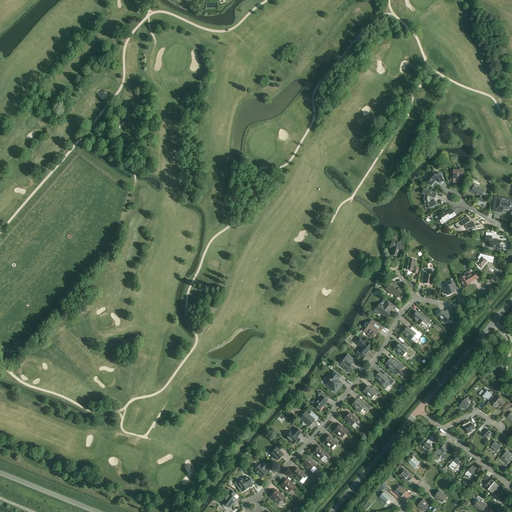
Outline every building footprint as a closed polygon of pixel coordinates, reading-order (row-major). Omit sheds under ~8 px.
[(459,179),(463,179),(463,169),(459,168),(457,170),(453,170),(453,176),(451,176),(450,182),(453,182),(453,183),(459,183),(459,179)] [(439,173),(436,176),(432,172),(425,180),(431,186),(438,178),(441,184),(444,182),(440,174),(439,173)] [(479,196),(477,199),(481,201),(481,200),(482,201),(481,201),(485,203),(488,197),(484,195),(484,196),(483,195),(485,191),(478,187),(471,183),(469,187),(470,187),(468,190),(471,191),(471,192),(479,196)] [(430,209),(437,205),(435,201),(435,199),(437,194),(424,190),(422,194),(425,195),(424,199),(425,202),(425,203),(426,206),(428,205),(430,209)] [(507,202),(502,201),(503,199),(497,198),(497,199),(495,199),(494,203),(495,203),(495,205),(496,206),(495,211),(502,212),(502,211),(509,212),(511,219),(511,218),(511,200),(507,200),(507,202)] [(442,224),(456,216),(452,209),(447,213),(445,210),(439,214),(442,220),(440,221),(442,224)] [(480,225),(475,226),(475,224),(474,223),(473,222),(472,222),(471,221),(470,221),(467,217),(455,225),(459,229),(461,228),(462,228),(463,229),(464,229),(465,229),(467,229),(467,232),(481,228),(480,225)] [(490,247),(500,249),(500,241),(492,240),(492,236),(486,236),(485,242),(489,243),(490,244),(490,247)] [(400,242),(400,243),(391,241),(391,242),(389,242),(388,246),(390,247),(389,248),(392,249),(391,255),(397,257),(398,251),(400,250),(403,251),(404,243),(400,242)] [(488,262),(492,263),(494,258),(480,254),(479,256),(477,258),(479,259),(475,264),(477,266),(477,267),(479,269),(480,268),(481,269),(486,263),(487,263),(488,262)] [(411,259),(410,260),(408,259),(406,270),(413,271),(413,273),(417,274),(418,268),(414,267),(415,261),(413,260),(411,259)] [(473,272),(473,273),(470,268),(468,270),(471,274),(466,277),(465,276),(464,277),(463,276),(462,275),(460,277),(459,278),(460,279),(459,279),(464,288),(470,284),(469,283),(477,278),(473,272)] [(423,283),(430,285),(432,275),(425,274),(426,272),(423,271),(422,278),(424,278),(423,283)] [(448,295),(454,292),(452,287),(455,286),(452,280),(448,282),(450,285),(442,288),(444,293),(446,291),(448,295)] [(397,298),(403,291),(392,282),(388,287),(387,286),(385,289),(389,293),(389,292),(397,298)] [(391,313),(389,311),(393,306),(387,301),(383,306),(380,304),(376,309),(374,311),(377,314),(379,312),(387,318),(391,313)] [(448,311),(445,313),(442,310),(437,316),(442,320),(441,321),(444,324),(445,322),(448,319),(453,322),(456,318),(448,311)] [(422,313),(420,315),(416,312),(412,317),(416,321),(415,322),(419,325),(420,324),(423,327),(426,324),(427,324),(431,320),(422,313)] [(382,328),(371,321),(369,324),(369,323),(368,323),(367,323),(366,323),(366,324),(365,324),(365,325),(365,326),(365,327),(365,328),(366,328),(364,331),(373,338),(376,332),(378,333),(382,328)] [(413,328),(411,330),(407,327),(403,333),(407,336),(406,338),(414,344),(417,340),(418,340),(421,335),(413,328)] [(365,356),(364,355),(371,347),(359,337),(359,338),(358,338),(355,341),(355,342),(362,348),(359,351),(358,350),(355,354),(362,359),(365,356)] [(405,344),(403,347),(399,343),(394,349),(399,353),(398,354),(401,357),(402,355),(402,356),(405,352),(410,356),(413,352),(405,344)] [(340,364),(350,373),(354,368),(351,365),(355,361),(348,355),(340,364)] [(396,360),(394,362),(390,359),(385,364),(390,368),(389,369),(396,375),(400,371),(404,367),(396,360)] [(326,385),(335,392),(341,383),(338,380),(340,377),(333,371),(327,378),(330,381),(326,385)] [(386,374),(384,376),(379,372),(374,378),(379,382),(378,383),(381,386),(382,385),(383,385),(385,382),(390,386),(394,381),(386,374)] [(374,388),(372,390),(368,386),(363,391),(368,396),(367,397),(370,399),(371,398),(375,395),(376,396),(380,392),(374,388)] [(488,400),(492,395),(484,388),(482,391),(482,390),(479,394),(485,399),(485,398),(488,400)] [(313,405),(319,410),(327,401),(324,399),(326,396),(321,392),(319,394),(321,396),(313,405)] [(470,404),(469,403),(472,399),(469,396),(466,400),(465,399),(458,407),(461,409),(463,407),(466,409),(470,404)] [(499,405),(502,407),(505,403),(497,396),(492,402),(494,404),(494,405),(494,406),(495,407),(496,407),(497,406),(499,405)] [(362,400),(360,403),(356,400),(352,405),(357,409),(356,410),(359,413),(360,412),(363,408),(367,412),(371,408),(362,400)] [(311,412),(309,415),(305,412),(302,415),(302,416),(302,417),(300,420),(302,422),(303,425),(306,425),(309,427),(314,421),(315,422),(318,418),(311,412)] [(354,416),(352,419),(348,415),(344,420),(351,426),(355,429),(357,426),(354,423),(355,422),(357,423),(359,424),(361,422),(358,421),(359,420),(354,416)] [(464,427),(468,433),(471,432),(471,431),(474,429),(471,423),(464,427)] [(486,429),(482,426),(478,430),(482,434),(482,435),(488,439),(490,437),(489,436),(492,433),(486,429)] [(344,428),(342,430),(338,427),(334,431),(341,438),(345,433),(347,435),(349,432),(344,428)] [(298,439),(296,437),(301,433),(296,428),(292,433),(290,432),(286,437),(291,442),(290,443),(292,445),(298,439)] [(424,446),(429,450),(432,447),(431,445),(439,436),(435,433),(426,443),(424,446)] [(333,439),(331,441),(327,438),(323,442),(331,449),(335,444),(336,446),(338,443),(333,439)] [(493,450),(496,452),(501,446),(495,442),(490,448),(493,450)] [(270,454),(278,461),(283,455),(279,450),(282,447),(277,443),(274,446),(276,448),(270,454)] [(444,454),(444,453),(449,447),(445,444),(439,452),(437,450),(432,456),(438,460),(443,454),(444,454)] [(323,450),(321,452),(317,448),(313,453),(323,462),(327,458),(328,459),(330,456),(323,450)] [(501,459),(508,464),(511,459),(511,455),(507,451),(501,459)] [(449,467),(453,470),(462,458),(459,455),(449,467)] [(409,463),(415,469),(420,463),(413,458),(409,463)] [(312,461),(310,463),(306,459),(302,464),(310,471),(313,466),(315,467),(317,465),(312,461)] [(265,470),(268,467),(264,462),(261,466),(260,465),(258,466),(256,464),(254,466),(254,467),(256,469),(254,470),(261,478),(267,472),(265,470)] [(465,475),(469,478),(477,468),(473,465),(465,475)] [(402,479),(406,483),(412,476),(403,469),(398,475),(402,479)] [(302,472),(300,474),(295,470),(291,475),(299,482),(303,477),(304,478),(306,476),(302,472)] [(247,486),(252,483),(248,477),(243,480),(237,484),(238,484),(237,485),(237,486),(238,487),(239,488),(239,487),(242,492),(249,488),(247,486)] [(485,487),(492,494),(498,486),(494,483),(495,482),(491,480),(485,487)] [(291,483),(289,485),(285,481),(281,486),(288,493),(292,488),(294,489),(296,487),(291,483)] [(395,492),(401,498),(406,491),(400,486),(395,492)] [(232,505),(233,505),(237,500),(233,497),(236,494),(228,489),(226,492),(228,494),(221,502),(223,504),(222,505),(223,506),(224,507),(226,507),(226,506),(230,508),(232,505)] [(281,494),(279,496),(274,492),(270,497),(278,504),(282,499),(283,500),(285,498),(281,494)] [(379,497),(388,505),(389,505),(391,502),(391,501),(389,500),(391,498),(384,492),(379,497)] [(443,502),(447,497),(441,492),(440,494),(438,493),(435,497),(438,500),(439,499),(443,502)] [(484,503),(483,504),(481,502),(483,500),(479,497),(478,497),(474,502),(476,504),(474,506),(481,511),(482,509),(484,510),(487,506),(484,503)] [(418,506),(424,511),(429,505),(423,499),(418,506)]
